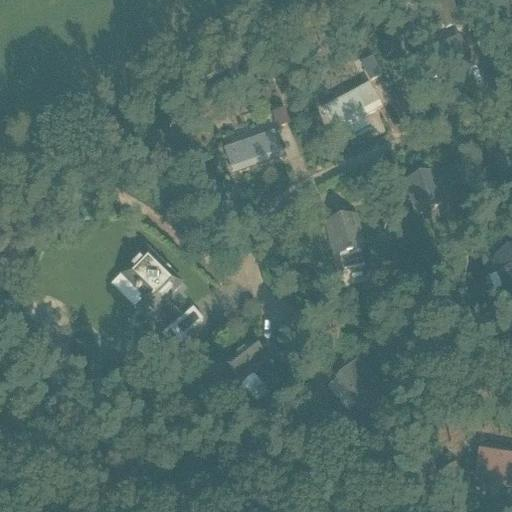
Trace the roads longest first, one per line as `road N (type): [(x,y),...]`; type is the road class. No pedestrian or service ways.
road 1 (track): [(0,176),(351,0)]
road 2 (track): [(0,438),(189,511)]
